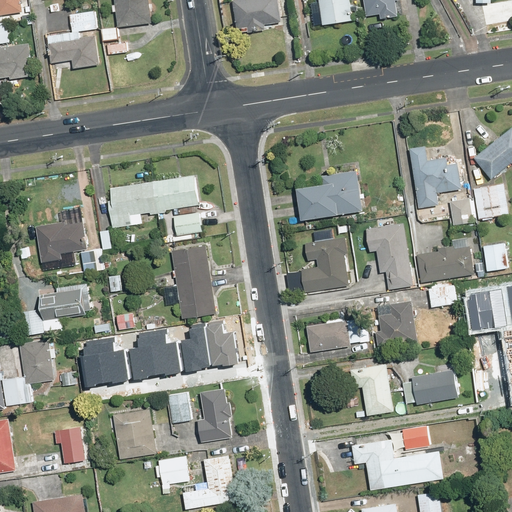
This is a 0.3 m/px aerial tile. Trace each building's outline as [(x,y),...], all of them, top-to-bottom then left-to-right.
[(0,0),(0,6),(1,15),(25,11),(23,0),(0,0)] [(118,0),(119,6),(116,6),(116,13),(119,13),(121,28),(154,25),(152,0),(118,0)] [(281,0),(237,0),(241,27),(251,25),(252,32),(271,30),(271,23),(284,21),(281,0)] [(356,0),(322,0),(323,2),(313,3),(317,27),(326,25),(355,21),(360,20),(356,0)] [(400,19),(400,12),(403,12),(402,0),(368,0),(370,16),(383,14),(384,21),(400,19)] [(83,32),(99,30),(96,12),(73,15),(75,33),(83,32)] [(0,23),(0,44),(13,43),(10,23),(0,23)] [(120,28),(105,29),(106,42),(121,41),(120,28)] [(76,62),(77,69),(103,65),(99,36),(84,38),(83,32),(75,33),(52,36),(55,63),(76,62)] [(122,42),(110,44),(111,55),(130,53),(129,42),(122,42)] [(33,44),(0,48),(0,79),(14,78),(14,79),(37,76),(33,44)] [(511,130),(478,157),(495,180),(511,166),(511,130)] [(423,208),(439,206),(444,205),(443,192),(467,189),(463,161),(451,163),(450,154),(430,157),(428,144),(413,146),(423,208)] [(302,187),(307,219),(367,210),(361,170),(325,175),(326,184),(302,187)] [(114,187),(116,199),(112,200),(116,227),(145,223),(144,213),(203,204),(198,174),(114,187)] [(511,207),(508,184),(478,189),(484,218),(511,213),(511,207)] [(473,198),(454,201),(458,225),(477,222),(473,198)] [(178,215),(181,234),(205,231),(202,212),(178,215)] [(69,221),(40,225),(46,262),(66,259),(65,252),(91,248),(87,221),(69,224),(69,221)] [(417,285),(408,222),(371,228),(374,251),(380,250),(384,272),(390,271),(392,289),(417,285)] [(112,230),(104,231),(106,249),(115,248),(112,230)] [(309,291),(353,284),(348,254),(351,253),(348,236),(346,237),(309,242),(312,259),(320,258),(322,266),(305,268),(309,291)] [(508,242),(488,245),(491,270),(511,267),(508,242)] [(220,312),(209,245),(175,250),(186,317),(220,312)] [(421,253),(425,282),(478,274),(474,246),(458,248),(457,245),(441,247),(442,250),(421,253)] [(105,248),(85,251),(88,272),(108,269),(105,248)] [(123,274),(112,276),(115,291),(126,289),(123,274)] [(90,314),(89,310),(95,309),(91,283),(61,287),(62,291),(45,294),(49,320),(90,314)] [(433,288),(435,306),(461,302),(459,284),(433,288)] [(468,300),(472,330),(506,325),(501,290),(470,294),(471,299),(468,300)] [(380,331),(382,347),(421,342),(415,300),(394,303),(396,313),(383,314),(385,330),(380,331)] [(24,335),(48,331),(44,308),(21,312),(24,335)] [(120,312),(122,329),(139,327),(137,311),(120,312)] [(311,325),(315,351),(355,345),(351,319),(311,325)] [(98,321),(99,333),(113,332),(113,320),(98,321)] [(224,361),(238,359),(234,330),(224,332),(222,320),(195,324),(197,336),(188,337),(192,365),(208,363),(208,362),(224,359),(224,361)] [(0,324),(0,339),(19,337),(17,322),(0,324)] [(171,368),(185,366),(181,338),(171,339),(170,327),(143,331),(144,343),(135,344),(139,373),(156,370),(156,369),(171,367),(171,368)] [(59,379),(53,338),(23,342),(29,382),(59,379)] [(117,381),(131,379),(127,351),(117,352),(115,340),(88,344),(90,356),(81,357),(85,385),(101,383),(101,382),(117,380),(117,381)] [(32,384),(29,384),(27,376),(6,379),(4,363),(0,363),(0,410),(10,409),(10,406),(31,403),(34,402),(32,384)] [(398,410),(391,363),(355,368),(358,388),(367,386),(372,414),(398,410)] [(457,368),(416,375),(417,380),(406,382),(410,403),(421,401),(421,404),(463,396),(457,368)] [(64,374),(65,387),(81,385),(79,372),(64,374)] [(236,401),(231,401),(229,389),(205,392),(209,417),(201,418),(204,441),(236,436),(233,418),(238,417),(236,401)] [(189,391),(171,394),(176,424),(195,420),(189,391)] [(153,406),(117,412),(124,458),(161,451),(153,406)] [(0,473),(21,470),(14,419),(0,420),(0,473)] [(431,425),(406,429),(410,449),(434,444),(431,425)] [(89,461),(85,426),(57,429),(58,441),(65,441),(67,463),(89,461)] [(371,467),(375,489),(448,476),(443,448),(398,456),(395,438),(355,445),(360,469),(371,467)] [(208,458),(212,482),(185,486),(189,509),(240,500),(233,454),(210,457),(208,458)] [(162,460),(163,465),(157,466),(159,478),(165,477),(167,488),(175,486),(174,482),(194,479),(190,455),(162,460)] [(445,511),(443,490),(421,493),(423,511),(445,511)] [(36,501),(37,511),(88,511),(85,493),(36,501)] [(401,511),(400,503),(365,508),(365,511),(401,511)]
